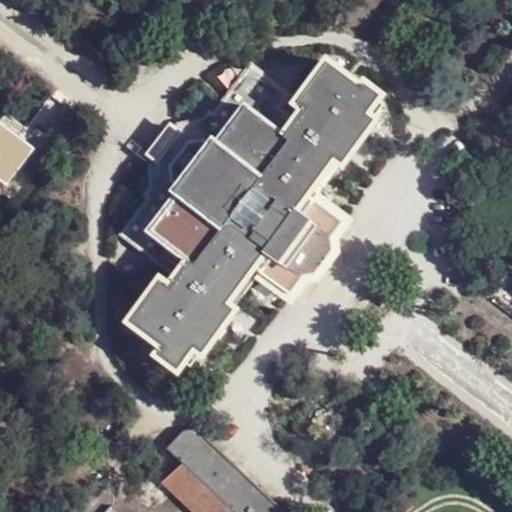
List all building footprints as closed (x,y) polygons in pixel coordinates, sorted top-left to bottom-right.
[(162,279),(131,321),(165,347),(159,355),(177,370),(185,361),(192,366),(261,273),(290,295),(302,276),(314,277),(334,249),(331,236),(345,220),(315,199),(385,105),(376,99),(379,95),(365,83),(361,88),(328,63),(298,103),(305,108),(297,120),(280,107),(291,94),(251,64),(215,113),(210,110),(203,120),(178,125),(175,130),(171,128),(151,155),(154,157),(149,163),(151,189),(146,196),(151,200),(124,236),(178,276),(170,285),(162,279)] [(50,130),(64,142),(82,119),(67,107),(50,130)] [(12,129),(0,144),(0,187),(2,188),(34,146),(12,129)] [(332,421),(311,446),(329,461),(350,437),(332,421)] [(183,463),(165,482),(196,511),(285,511),(198,427),(185,432),(168,449),(183,463)]
